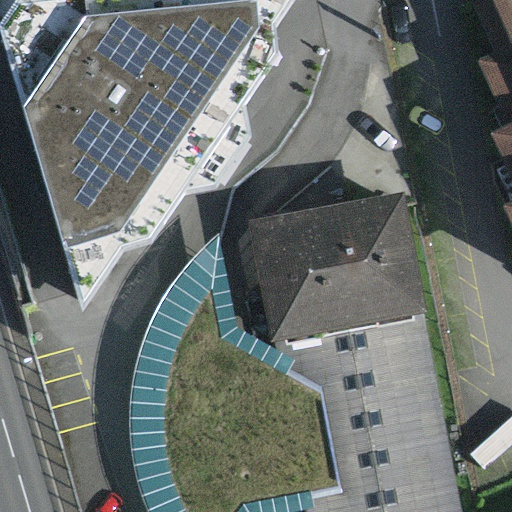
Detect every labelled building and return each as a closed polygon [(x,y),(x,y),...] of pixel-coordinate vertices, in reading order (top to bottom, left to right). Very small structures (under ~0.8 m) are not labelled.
[(272,0),(23,0),(4,26),(68,249),(141,231),(276,42),(272,0)] [(511,0),(491,0),(511,47),(511,54),(493,63),(511,107),(511,133),(508,135),(511,143),(511,0)] [(411,210),(278,232),(296,338),(296,342),(429,320),(411,210)] [(255,511),(307,503),(353,494),(334,399),(227,345),(217,297),(189,331),(173,370),(171,443),(189,511),(255,511)] [(467,511),(429,320),(296,342),(298,354),(330,377),(334,399),(353,494),(307,503),(308,511),(467,511)]
